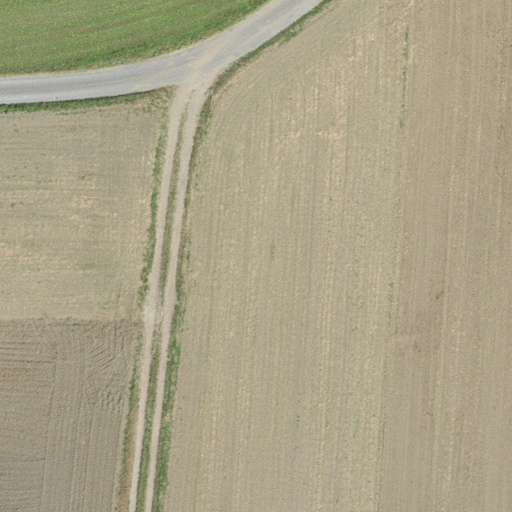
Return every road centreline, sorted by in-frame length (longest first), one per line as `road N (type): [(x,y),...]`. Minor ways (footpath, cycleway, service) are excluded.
road 1 (track): [(139,511),(186,71)]
road 2 (track): [(0,92),(186,71)]
road 3 (track): [(186,71),(305,0)]
